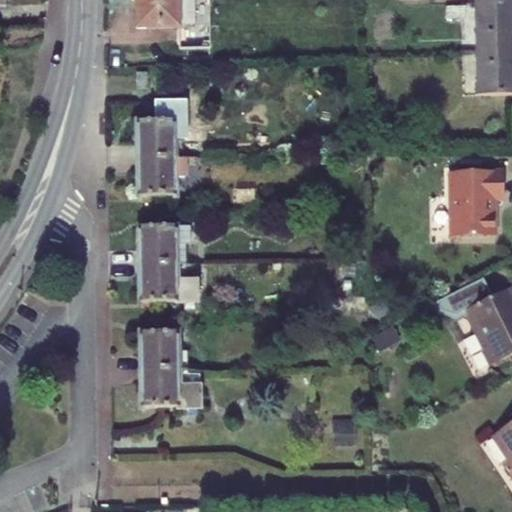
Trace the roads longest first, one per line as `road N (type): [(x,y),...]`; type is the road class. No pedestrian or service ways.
road 1 (residential): [(50,200),(82,234),(84,454)]
road 2 (tertiary): [(50,200),(77,77)]
road 3 (tertiary): [(77,77),(29,190)]
